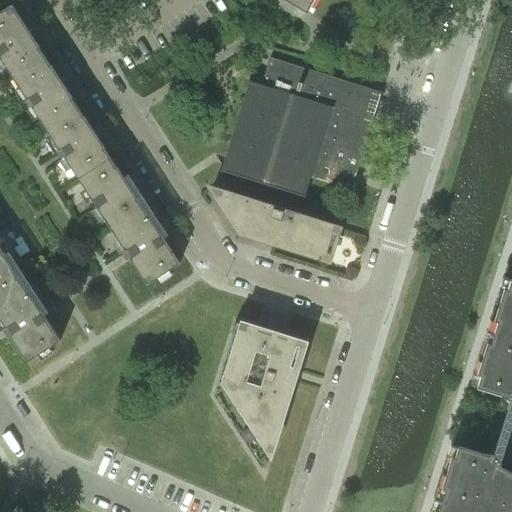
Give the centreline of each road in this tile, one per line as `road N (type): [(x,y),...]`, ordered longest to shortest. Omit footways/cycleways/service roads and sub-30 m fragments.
road 1 (residential): [(373,311),(219,263),(49,0)]
road 2 (residential): [(373,311),(470,0)]
road 3 (residential): [(302,511),(373,311)]
road 4 (residential): [(153,511),(32,460),(0,411)]
